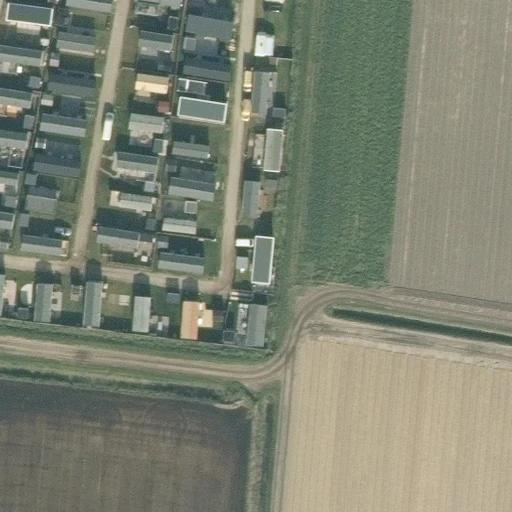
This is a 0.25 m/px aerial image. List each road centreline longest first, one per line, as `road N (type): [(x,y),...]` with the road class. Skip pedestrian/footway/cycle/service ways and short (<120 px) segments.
road 1 (track): [(0,344),(250,376),(287,353),(292,321),(511,354)]
road 2 (track): [(294,285),(321,0)]
road 3 (track): [(294,285),(511,319)]
road 4 (track): [(275,511),(286,375),(277,363)]
